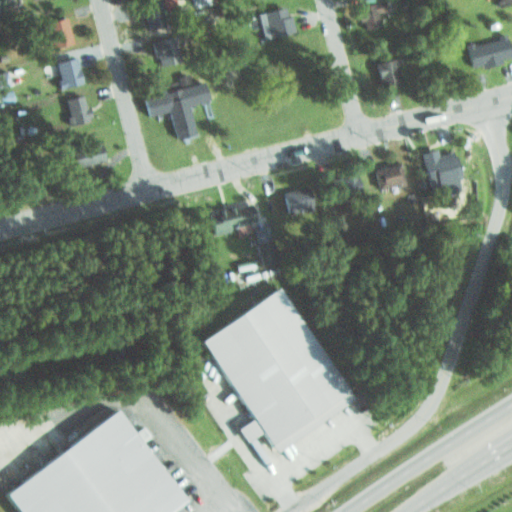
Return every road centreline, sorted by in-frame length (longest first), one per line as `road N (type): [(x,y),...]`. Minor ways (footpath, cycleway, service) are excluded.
road 1 (residential): [(0,227),(511,95)]
road 2 (residential): [(483,103),(500,163),(500,212),(434,398),(406,431),(294,511)]
road 3 (trunk): [(511,405),(347,511)]
road 4 (residential): [(100,0),(148,189)]
road 5 (residential): [(324,0),(359,135)]
road 6 (trunk): [(403,511),(511,444)]
